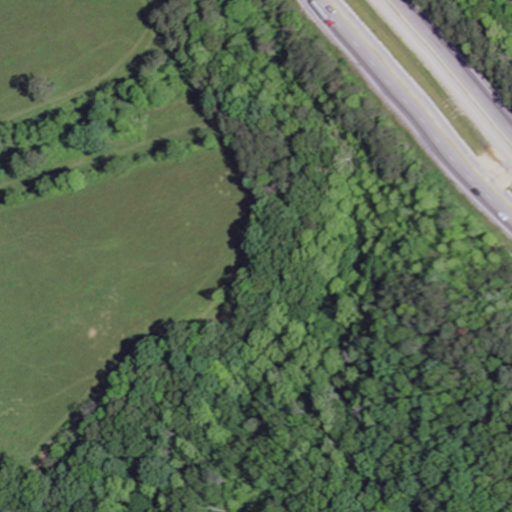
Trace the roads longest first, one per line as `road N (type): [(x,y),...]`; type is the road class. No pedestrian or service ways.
road 1 (motorway): [(332,0),(511,206)]
road 2 (motorway): [(511,139),(391,0)]
